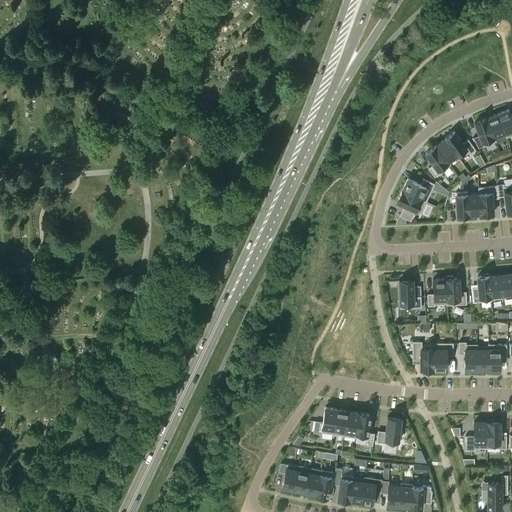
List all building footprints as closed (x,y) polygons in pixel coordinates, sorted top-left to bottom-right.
[(511,119),(508,109),(497,113),(506,137),(511,135),(511,119)] [(506,137),(497,113),(486,117),(495,141),(496,141),(494,137),(504,133),(505,137),(506,137)] [(474,122),(483,146),(495,141),(486,117),(474,122)] [(462,143),(454,131),(445,138),(459,158),(468,152),(469,154),(475,149),(468,139),(462,143)] [(445,138),(435,145),(450,165),(450,164),(448,161),(456,155),(459,158),(445,138)] [(435,145),(425,153),(433,164),(428,168),(434,176),(450,165),(435,145)] [(462,183),(471,177),(468,174),(460,180),(462,183)] [(426,201),(434,183),(423,178),(420,184),(408,178),(402,190),(426,201)] [(511,184),(504,186),(503,183),(496,184),(498,198),(498,196),(504,195),(506,211),(511,210),(511,184)] [(496,185),(478,187),(480,213),(493,212),(492,198),(498,198),(496,184),(496,185)] [(469,214),(480,213),(478,187),(478,193),(468,193),(468,191),(467,191),(469,214)] [(399,215),(411,220),(415,210),(421,213),(426,201),(402,190),(397,201),(404,205),(399,215)] [(467,191),(455,192),(457,215),(469,214),(467,191)] [(511,279),(511,272),(500,273),(502,298),(503,297),(503,296),(511,295),(511,279)] [(488,273),(481,273),(481,275),(477,276),(478,286),(471,286),(473,301),(491,300),(489,274),(488,275),(488,273)] [(500,273),(489,274),(491,300),(492,300),(491,299),(502,298),(500,273)] [(446,277),(447,304),(466,303),(466,291),(459,291),(459,277),(453,277),(453,275),(447,275),(447,277),(446,277)] [(434,303),(446,303),(446,304),(447,304),(446,277),(433,278),(433,292),(427,293),(428,305),(434,305),(434,303)] [(421,295),(413,295),(413,279),(399,280),(400,307),(421,307),(421,295)] [(434,344),(433,344),(422,344),(422,341),(412,341),(412,360),(420,360),(420,369),(433,369),(434,344)] [(477,345),(477,343),(466,343),(466,341),(458,341),(458,354),(465,354),(465,369),(477,369),(477,345)] [(433,342),(433,344),(434,344),(433,369),(447,369),(447,355),(453,355),(453,342),(433,342)] [(488,343),(488,345),(488,369),(500,369),(500,356),(506,356),(506,344),(500,344),(500,343),(488,343)] [(488,345),(477,345),(477,369),(488,369),(488,345)] [(321,432),(333,433),(337,408),(325,406),(321,432)] [(337,408),(333,433),(344,435),(348,410),(337,408)] [(344,435),(355,437),(359,412),(348,410),(344,435)] [(371,414),(359,412),(355,437),(366,439),(366,444),(372,445),(374,432),(368,431),(371,414)] [(398,444),(401,417),(387,416),(386,431),(377,430),(376,442),(398,444)] [(487,421),(487,448),(506,448),(506,435),(500,435),(500,421),(494,421),(494,419),(487,419),(487,421)] [(487,448),(487,421),(474,421),(474,435),(465,435),(465,449),(475,449),(475,448),(487,448)] [(460,427),(451,427),(454,435),(460,435),(460,427)] [(298,435),(293,443),(299,445),(303,438),(298,435)] [(425,461),(424,458),(421,450),(416,450),(415,461),(425,461)] [(323,458),(336,460),(337,453),(324,452),(323,458)] [(298,466),(298,465),(280,462),(278,471),(285,472),(282,487),(293,489),(298,466)] [(305,492),(310,467),(298,464),(298,465),(298,466),(293,489),(305,492)] [(310,467),(305,492),(316,494),(321,469),(310,467)] [(352,477),(353,477),(353,475),(341,474),(342,468),(335,467),(333,483),(339,484),(337,498),(349,500),(352,477)] [(327,496),(333,471),(321,469),(316,494),(327,496)] [(507,474),(500,474),(500,481),(487,481),(487,489),(481,489),(481,500),(487,500),(487,509),(501,509),(501,494),(507,494),(507,474)] [(364,478),(361,501),(372,503),(374,490),(381,491),(382,480),(382,478),(364,476),(363,478),(364,478)] [(352,477),(349,500),(361,501),(364,478),(363,478),(353,477),(352,477)] [(382,480),(381,491),(381,492),(387,493),(386,504),(398,505),(400,485),(399,485),(388,484),(389,480),(382,480)] [(411,486),(412,486),(412,484),(400,482),(399,485),(400,485),(398,505),(410,506),(411,486)] [(411,486),(410,506),(422,507),(422,501),(431,502),(432,490),(430,490),(431,486),(423,485),(423,487),(412,486),(411,486)]
